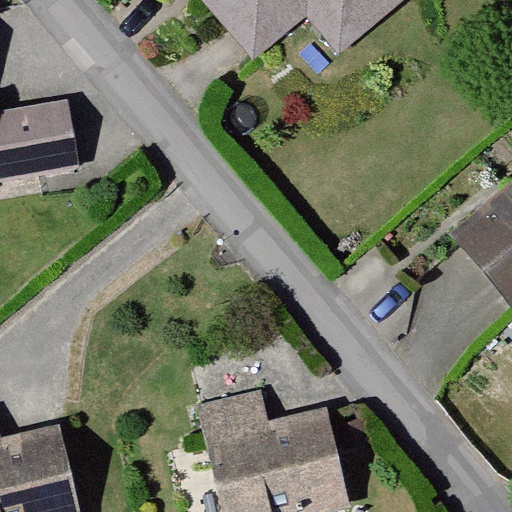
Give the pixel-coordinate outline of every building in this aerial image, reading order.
[(396,0),(205,0),(191,12),(249,78),(301,34),(333,71),(407,13),(396,0)] [(74,103),(0,105),(0,144),(75,142),(74,103)] [(2,170),(77,167),(76,146),(1,149),(2,170)] [(511,325),(511,195),(444,248),(511,325)] [(256,405),(194,416),(212,511),(341,511),(322,422),(263,436),(256,405)] [(0,511),(72,511),(54,437),(0,448),(0,511)]
